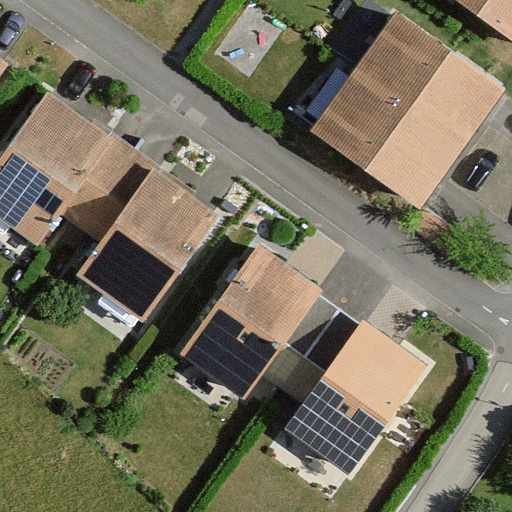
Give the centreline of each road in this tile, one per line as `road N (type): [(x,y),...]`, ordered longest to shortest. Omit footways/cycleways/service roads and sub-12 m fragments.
road 1 (residential): [(511,327),(44,0)]
road 2 (residential): [(426,511),(511,348)]
